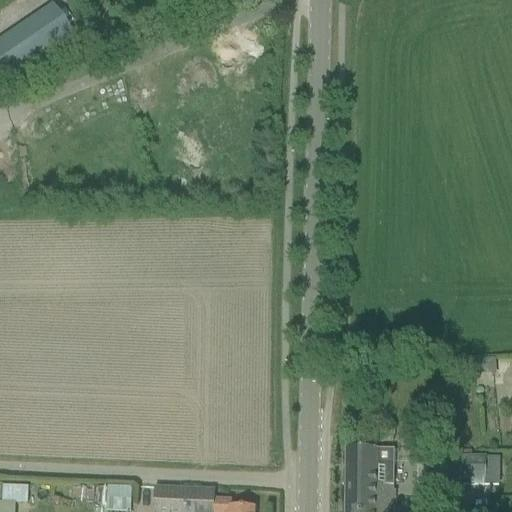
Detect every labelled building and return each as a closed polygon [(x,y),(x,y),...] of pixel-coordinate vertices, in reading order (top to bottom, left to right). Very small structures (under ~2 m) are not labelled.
[(53,8),(0,44),(0,81),(71,34),(53,8)] [(502,386),(502,410),(511,410),(511,361),(478,361),(477,385),(502,386)] [(345,511),(392,511),(393,487),(388,487),(388,457),(376,456),(376,451),(346,451),(345,511)] [(417,458),(417,486),(498,487),(498,459),(417,458)] [(2,505),(28,505),(28,488),(3,487),(2,505)] [(103,511),(129,511),(130,487),(104,487),(103,511)] [(154,490),(153,510),(153,511),(254,511),(254,510),(231,509),(231,503),(214,503),(214,493),(154,490)]
